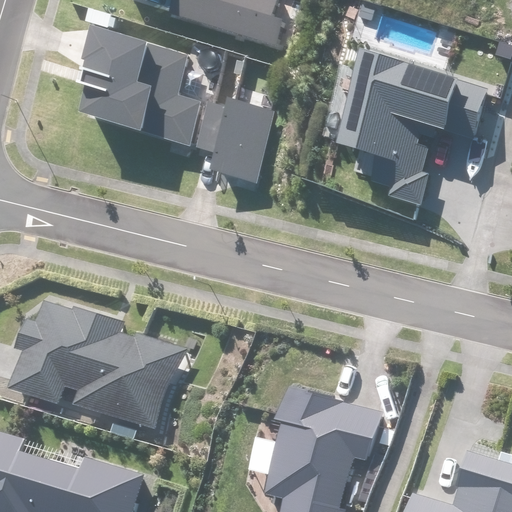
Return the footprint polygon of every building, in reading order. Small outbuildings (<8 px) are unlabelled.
[(175,0),(171,14),(278,47),(286,20),(272,16),(276,0),(175,0)] [(76,113),(189,145),(202,102),(178,95),(190,53),(91,26),(81,60),(85,61),(79,83),(85,85),(76,113)] [(490,88),(360,50),(332,142),(377,156),(370,179),(389,185),(387,194),(422,205),(431,174),(422,171),(429,147),(419,144),(425,124),(444,130),(445,124),(476,133),(490,88)] [(208,172),(257,184),(276,110),(227,97),(225,106),(208,102),(197,147),(213,151),(208,172)] [(74,401),(158,430),(186,350),(136,332),(134,337),(121,332),(125,321),(74,304),(72,310),(43,300),(35,323),(25,320),(16,347),(22,350),(9,387),(58,404),(64,387),(77,392),(74,401)] [(346,511),(347,509),(340,507),(354,457),(370,461),(383,411),(288,385),(278,420),(284,422),(264,493),(285,498),(281,511),(346,511)] [(0,511),(133,511),(145,475),(83,456),(79,468),(20,450),(23,438),(0,431),(0,511)] [(406,511),(511,511),(511,466),(466,453),(451,504),(412,493),(406,511)]
